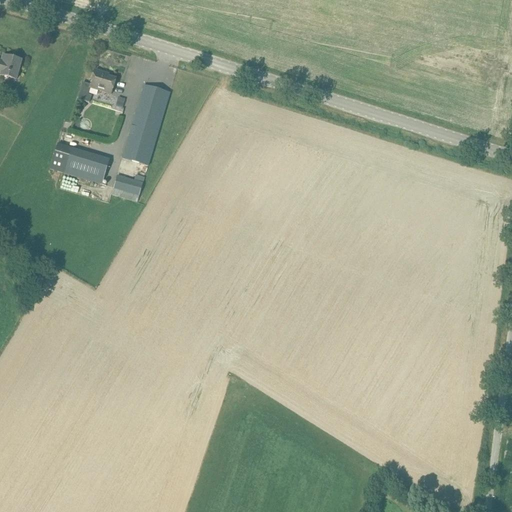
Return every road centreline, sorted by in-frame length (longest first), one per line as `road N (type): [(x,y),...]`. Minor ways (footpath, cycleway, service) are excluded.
road 1 (tertiary): [(511,155),(6,0)]
road 2 (unclassified): [(487,511),(511,328)]
